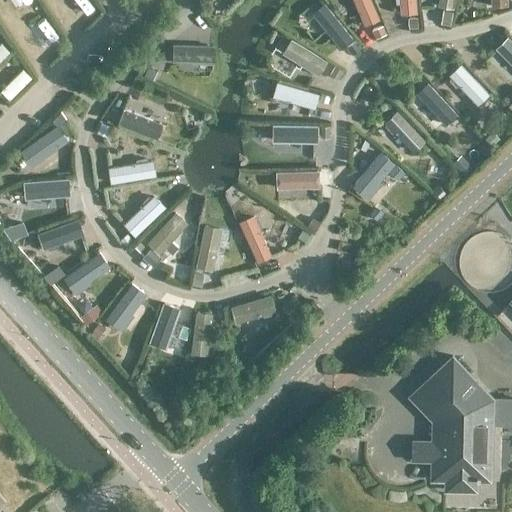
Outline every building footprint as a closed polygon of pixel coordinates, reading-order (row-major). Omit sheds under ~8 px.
[(354,0),(365,24),(379,19),(370,0),(354,0)] [(399,0),(401,14),(416,13),(414,0),(399,0)] [(340,47),(352,37),(325,4),(313,14),(340,47)] [(511,63),(511,42),(508,39),(497,49),(511,63)] [(318,74),(326,61),(291,40),(284,53),(318,74)] [(213,61),(213,46),(173,45),(172,60),(213,61)] [(479,105),(490,94),(462,65),(451,75),(479,105)] [(310,105),(314,91),(274,80),(270,94),(310,105)] [(445,124),(456,114),(429,84),(417,94),(445,124)] [(161,135),(167,122),(130,106),(124,119),(161,135)] [(424,141),(396,111),(385,121),(413,151),(424,141)] [(316,141),(316,126),(275,125),(275,140),(316,141)] [(32,163),(65,139),(56,127),(23,150),(32,163)] [(366,194),(392,163),(381,153),(355,184),(366,194)] [(109,182),(155,174),(152,159),(107,166),(109,182)] [(277,187),(318,186),(317,171),(277,172),(277,187)] [(28,197),(68,194),(67,179),(26,183),(28,197)] [(134,236),(165,206),(153,193),(123,222),(134,236)] [(159,253),(186,223),(175,213),(148,243),(159,253)] [(256,262),(271,255),(252,213),(238,220),(256,262)] [(44,248),(82,234),(77,220),(39,233),(44,248)] [(211,269),(220,228),(205,225),(197,266),(211,269)] [(75,288),(108,265),(99,253),(66,276),(75,288)] [(118,325),(143,293),(131,284),(107,317),(118,325)] [(235,323),(273,312),(269,297),(230,309),(235,323)] [(165,346),(178,308),(164,303),(151,341),(165,346)] [(207,353),(211,313),(197,311),(192,351),(207,353)] [(491,466),(492,398),(452,356),(410,396),(433,421),(432,442),(442,442),(441,459),(432,459),(432,479),(446,480),(445,490),(476,491),(477,466),(491,466)]
